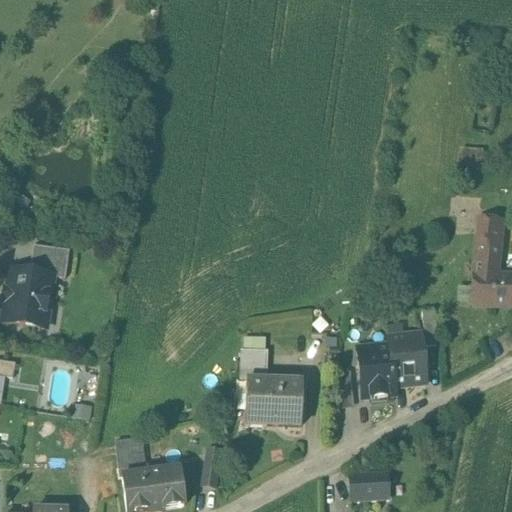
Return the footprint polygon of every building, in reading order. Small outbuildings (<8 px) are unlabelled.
[(504,223),(478,220),(477,234),(497,237),(502,237),(504,223)] [(511,276),(493,276),(497,237),(477,234),(472,307),(511,308),(511,276)] [(68,253),(32,248),(28,275),(53,279),(53,280),(64,281),(68,253)] [(28,275),(8,272),(5,290),(3,290),(1,307),(3,307),(0,325),(45,331),(48,314),(50,310),(51,305),(51,301),(50,296),(53,280),(53,279),(28,275)] [(262,349),(262,337),(239,337),(239,348),(262,349)] [(388,348),(356,351),(361,401),(394,398),(393,390),(392,390),(388,348)] [(270,353),(242,353),(242,381),(269,382),(270,353)] [(431,393),(430,356),(393,357),(394,394),(431,393)] [(15,366),(0,363),(0,378),(12,381),(15,366)] [(301,386),(246,384),(245,428),(266,429),(266,425),(298,426),(298,430),(299,430),(301,386)] [(92,425),(93,409),(74,407),(73,423),(92,425)] [(141,440),(115,443),(119,472),(138,469),(145,468),(141,440)] [(221,455),(205,452),(199,488),(215,490),(221,455)] [(178,472),(139,477),(138,469),(122,471),(123,479),(122,479),(126,511),(150,511),(158,511),(159,511),(160,511),(183,508),(178,472)] [(385,476),(349,479),(351,503),(387,500),(385,476)]
